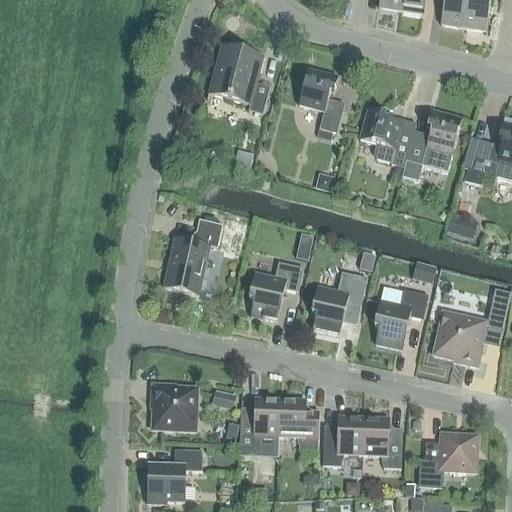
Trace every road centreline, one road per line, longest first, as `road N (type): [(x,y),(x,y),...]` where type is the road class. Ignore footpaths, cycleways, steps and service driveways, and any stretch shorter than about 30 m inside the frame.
road 1 (residential): [(511,414),(157,336),(126,337)]
road 2 (residential): [(126,337),(121,303),(133,227),(158,122),(202,0)]
road 3 (residential): [(496,81),(301,28),(268,0)]
road 4 (residential): [(110,511),(115,366),(126,337)]
